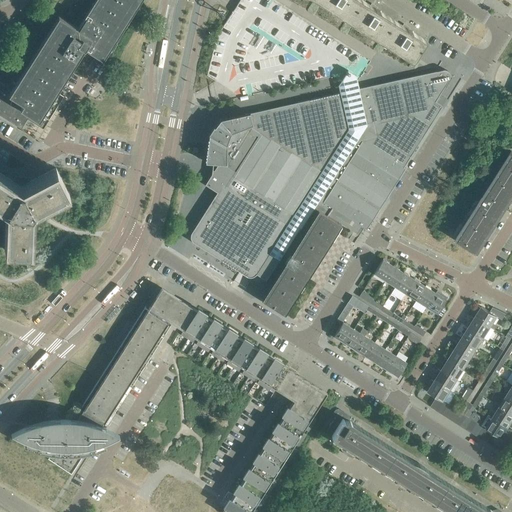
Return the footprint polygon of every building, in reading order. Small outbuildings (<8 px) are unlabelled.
[(0,81),(0,115),(21,129),(28,118),(26,117),(27,115),(28,113),(45,124),(63,96),(55,91),(79,53),(94,62),(97,57),(103,60),(103,59),(102,59),(139,0),(94,0),(77,27),(58,15),(12,89),(0,81)] [(217,36),(207,75),(215,80),(241,96),(242,97),(247,95),(281,88),(287,87),(333,76),(340,81),(348,86),(349,85),(346,79),(354,75),(354,76),(356,81),(356,82),(357,81),(366,68),(368,64),(367,64),(370,61),(274,0),(239,0),(238,3),(232,12),(217,36)] [(314,0),(320,3),(346,19),(358,0),(314,0)] [(362,0),(358,0),(346,19),(379,40),(392,19),(379,11),(380,10),(371,4),(371,3),(370,5),(362,0)] [(402,25),(392,19),(379,40),(378,41),(384,44),(385,44),(411,61),(414,56),(425,40),(411,31),(412,30),(403,25),(404,23),(403,23),(402,25)] [(190,235),(190,236),(190,237),(190,238),(190,239),(191,239),(191,240),(192,241),(193,242),(239,271),(240,271),(245,275),(246,276),(247,276),(248,276),(249,277),(250,277),(251,277),(252,276),(253,276),(254,276),(255,275),(255,274),(256,274),(258,275),(263,278),(265,280),(296,231),(297,231),(310,211),(311,211),(312,210),(313,210),(313,209),(314,209),(315,209),(316,209),(318,210),(326,215),(330,210),(332,207),(352,220),(355,221),(364,227),(366,229),(386,197),(405,167),(403,166),(413,150),(416,145),(441,106),(442,105),(435,100),(439,95),(439,94),(439,93),(441,91),(444,86),(449,78),(449,77),(449,76),(450,75),(449,74),(449,73),(449,72),(448,72),(448,71),(447,70),(446,70),(445,69),(444,69),(443,69),(436,71),(436,70),(359,88),(357,81),(356,75),(352,73),(347,70),(341,81),(340,81),(339,83),(338,85),(339,92),(220,119),(208,134),(205,161),(213,162),(211,174),(210,176),(207,181),(205,184),(206,185),(210,188),(216,191),(217,192),(204,212),(191,232),(190,233),(190,234),(190,235)] [(504,208),(506,209),(507,209),(504,207),(511,195),(511,150),(511,151),(511,155),(486,196),(484,194),(479,201),(482,202),(458,239),(456,238),(462,242),(479,253),(479,252),(477,251),(504,208)] [(12,180),(0,172),(0,219),(5,220),(4,245),(4,249),(32,250),(33,220),(34,211),(42,206),(69,192),(56,168),(30,181),(27,176),(14,176),(12,180)] [(284,262),(261,299),(284,314),(285,313),(284,313),(307,277),(336,231),(338,228),(340,225),(341,225),(341,224),(326,215),(318,210),(291,253),(290,253),(286,257),(284,262)] [(373,273),(385,280),(394,266),(383,259),(383,258),(373,273)] [(395,286),(404,272),(394,266),(385,280),(395,286)] [(415,279),(404,272),(395,286),(406,293),(415,279)] [(416,300),(425,286),(415,279),(406,293),(416,300)] [(436,292),(425,286),(416,300),(427,306),(436,292)] [(370,303),(372,299),(373,298),(362,291),(360,294),(359,296),(370,303)] [(436,292),(427,306),(437,313),(446,299),(446,298),(436,292)] [(366,309),(368,306),(358,299),(356,301),(354,304),(365,311),(366,309)] [(381,305),(372,299),(370,303),(378,308),(381,305)] [(150,309),(145,306),(123,340),(111,359),(73,419),(70,424),(66,424),(62,424),(59,424),(57,424),(53,425),(51,425),(48,425),(45,426),(42,427),(38,428),(33,429),(29,431),(25,432),(21,434),(16,436),(20,438),(25,440),(29,442),(35,444),(40,445),(44,446),(50,447),(53,451),(48,459),(71,474),(123,392),(126,394),(170,324),(168,322),(169,321),(178,308),(172,304),(164,318),(154,312),(156,309),(151,306),(150,309)] [(368,306),(366,309),(374,314),(377,311),(368,306)] [(380,310),(389,315),(391,311),(383,306),(380,310)] [(475,317),(490,327),(497,316),(482,306),(481,307),(478,306),(477,309),(479,310),(475,317)] [(196,309),(196,310),(192,317),(191,316),(187,323),(184,329),(180,334),(181,334),(193,341),(196,337),(199,339),(203,333),(202,332),(206,326),(207,326),(211,319),(196,309)] [(387,318),(379,312),(376,316),(385,321),(387,318)] [(391,316),(399,322),(402,318),(393,313),(391,316)] [(490,327),(475,317),(474,317),(472,316),(470,319),(472,321),(468,327),(484,338),(490,327)] [(211,347),(214,349),(218,342),(217,342),(221,336),(222,336),(226,329),(211,319),(207,326),(206,326),(202,332),(203,333),(199,339),(196,344),(196,343),(208,351),(211,347)] [(398,324),(389,319),(387,323),(395,328),(398,324)] [(401,323),(410,328),(412,324),(404,319),(401,323)] [(345,342),(354,328),(343,321),(334,336),(345,342)] [(412,330),(422,336),(424,334),(426,331),(415,324),(412,330)] [(408,331),(400,325),(397,329),(406,334),(408,331)] [(484,338),(468,327),(467,328),(465,326),(463,330),(465,331),(461,338),(477,348),(484,338)] [(354,328),(345,342),(355,349),(364,335),(367,330),(362,327),(360,332),(354,328)] [(218,342),(214,349),(211,353),(211,354),(212,353),(223,360),(226,356),(229,358),(233,352),(232,352),(236,345),(237,346),(242,338),(226,329),(222,336),(221,336),(217,342),(218,342)] [(419,342),(421,339),(410,332),(407,337),(418,344),(419,342)] [(366,355),(375,342),(364,335),(355,349),(360,351),(366,355)] [(477,348),(461,338),(461,339),(458,337),(456,340),(459,342),(454,349),(470,359),(477,348)] [(241,366),(244,368),(248,362),(252,355),(253,356),(257,348),(242,338),(237,346),(236,345),(232,352),(233,352),(229,358),(226,363),(227,363),(239,370),(241,366)] [(503,350),(509,342),(505,339),(500,348),(503,350)] [(377,362),(386,348),(375,342),(366,355),(377,362)] [(470,359),(454,349),(452,347),(450,351),(452,352),(448,359),(464,369),(470,359)] [(257,376),(260,378),(264,372),(263,371),(267,365),(268,365),(272,358),(257,348),(253,356),(252,355),(248,362),(244,368),(241,373),(242,373),(242,372),(254,380),(257,376)] [(387,369),(396,355),(386,348),(377,362),(387,369)] [(497,360),(502,352),(499,350),(493,358),(497,360)] [(505,354),(500,362),(503,364),(508,356),(505,354)] [(397,376),(406,362),(396,355),(387,369),(397,376)] [(272,386),(275,388),(287,368),(272,358),(268,365),(267,365),(263,371),(264,372),(260,378),(257,383),(258,382),(269,390),(272,386)] [(464,369),(448,359),(447,359),(445,358),(443,361),(446,363),(441,369),(457,380),(464,369)] [(490,371),(495,363),(492,360),(487,369),(490,371)] [(498,364),(493,373),(496,375),(502,367),(498,364)] [(293,400),(309,410),(313,413),(325,394),(326,392),(292,370),(287,368),(275,388),(276,388),(279,390),(285,394),(293,400)] [(457,380),(441,369),(441,370),(438,369),(437,372),(439,373),(435,380),(450,390),(457,380)] [(483,382),(489,373),(485,371),(480,379),(483,382)] [(492,375),(486,384),(490,386),(495,377),(492,375)] [(450,390),(435,380),(434,381),(432,379),(430,382),(432,384),(428,390),(437,396),(443,399),(444,400),(450,390)] [(477,392),(482,384),(479,382),(473,390),(477,392)] [(485,386),(480,394),(483,396),(488,388),(485,386)] [(470,403),(475,394),(472,392),(467,400),(470,403)] [(443,399),(437,396),(431,406),(436,410),(443,399)] [(473,404),(476,407),(482,398),(478,396),(473,404)] [(499,406),(511,414),(511,399),(506,396),(499,406)] [(443,399),(436,410),(441,413),(448,403),(444,400),(443,399)] [(311,416),(313,413),(309,410),(293,400),(291,403),(283,415),(291,420),(290,421),(297,425),(297,424),(304,428),(308,431),(316,419),(311,416)] [(467,400),(464,405),(460,411),(463,412),(465,414),(469,408),(471,403),(470,403),(467,400)] [(448,403),(441,413),(446,416),(453,406),(448,403)] [(470,417),(474,411),(476,407),(473,404),(471,403),(469,408),(465,414),(468,416),(470,417)] [(453,406),(446,416),(451,419),(458,409),(453,406)] [(493,417),(509,427),(510,426),(511,427),(511,422),(511,423),(511,421),(511,414),(499,406),(493,417)] [(458,409),(451,419),(457,423),(463,412),(460,411),(458,409)] [(500,511),(497,510),(494,511),(348,419),(347,416),(342,413),(339,411),(336,417),(335,417),(325,433),(325,434),(343,445),(341,449),(341,450),(342,452),(344,453),(345,454),(346,455),(348,456),(349,456),(350,457),(352,457),(353,457),(354,458),(356,454),(448,511),(500,511)] [(463,412),(457,423),(461,426),(468,416),(465,414),(463,412)] [(288,439),(294,443),(298,446),(299,446),(306,434),(302,431),(304,428),(297,424),(297,425),(290,421),(291,420),(283,415),(274,431),(281,435),(281,436),(287,440),(288,439)] [(468,416),(461,426),(466,429),(473,419),(470,417),(468,416)] [(488,428),(493,432),(502,437),(503,436),(505,438),(507,435),(505,433),(509,427),(493,417),(486,427),(488,428)] [(473,419),(466,429),(472,432),(478,422),(473,419)] [(478,422),(472,432),(477,435),(483,425),(478,422)] [(483,425),(477,435),(482,439),(488,428),(486,427),(483,425)] [(482,439),(487,442),(493,432),(488,428),(482,439)] [(292,446),(294,443),(288,439),(287,440),(281,436),(281,435),(274,431),(264,446),(271,451),(277,455),(278,455),(284,459),(289,462),(297,449),(292,446)] [(268,470),(275,474),(279,477),(287,465),(282,462),(284,459),(278,455),(277,455),(271,451),(264,446),(254,461),(262,466),(261,466),(268,471),(268,470)] [(273,477),(275,474),(268,470),(268,471),(261,466),(262,466),(254,461),(245,476),(252,481),(252,482),(258,486),(258,485),(265,489),(269,492),(277,480),(273,477)] [(245,476),(235,492),(242,496),(242,497),(248,501),(249,500),(255,504),(260,507),(267,495),(263,492),(265,489),(258,485),(258,486),(252,482),(252,481),(245,476)] [(222,511),(256,511),(258,510),(253,507),(255,504),(249,500),(248,501),(242,497),(242,496),(235,492),(227,504),(222,511)]
